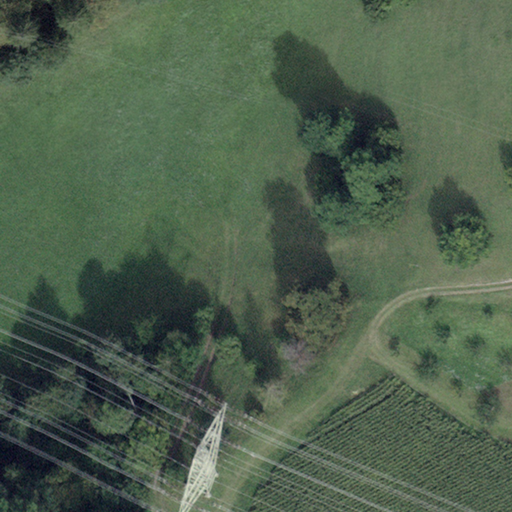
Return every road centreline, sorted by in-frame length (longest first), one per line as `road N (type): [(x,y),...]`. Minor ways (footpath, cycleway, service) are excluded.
road 1 (track): [(511,285),(426,293),(393,305),(331,389),(252,456),(219,511)]
road 2 (track): [(160,511),(160,466),(217,321),(227,228)]
